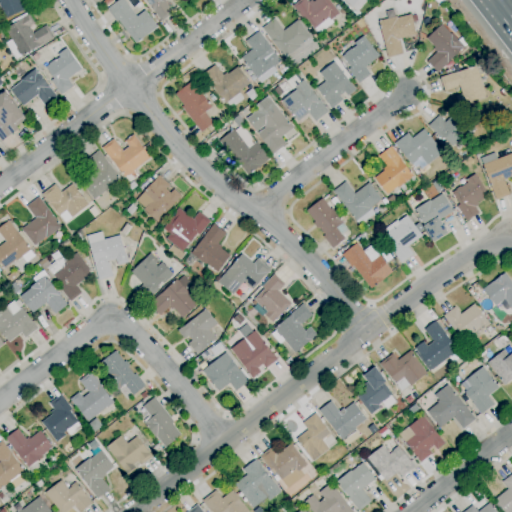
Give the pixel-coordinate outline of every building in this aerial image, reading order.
[(5,19),(0,8),(0,0),(21,0),(26,10),(5,19)] [(136,44),(118,21),(117,22),(107,10),(120,0),(124,0),(137,17),(145,11),(158,27),(136,44)] [(162,22),(152,9),(152,8),(145,0),(175,0),(174,1),(173,0),(164,0),(174,13),(162,22)] [(319,34),(315,29),(314,29),(306,18),(303,20),(292,6),(300,0),(306,0),(308,3),(312,0),(313,2),(315,0),(328,0),(339,14),(331,20),(333,23),(319,34)] [(367,0),(357,11),(353,7),(352,8),(343,0),(367,0)] [(16,60),(6,44),(12,40),(5,30),(13,25),(11,21),(27,13),(28,15),(29,14),(35,23),(29,27),(34,35),(35,34),(34,33),(47,25),(54,38),(40,47),(39,46),(21,57),(16,60)] [(388,58),(378,22),(397,17),(398,19),(410,15),(416,35),(399,40),(403,54),(388,58)] [(285,59),(262,29),(274,19),(284,31),(298,20),(310,37),(299,46),(300,47),(285,59)] [(438,73),(427,62),(436,53),(433,49),(435,48),(426,39),(441,25),(451,35),(452,34),(465,47),(438,73)] [(257,79),(241,58),(252,50),(246,41),(259,31),(282,61),(274,67),(273,67),(257,79)] [(359,84),(348,70),(351,68),(342,57),(345,54),(345,53),(351,49),(352,50),(356,46),(354,43),(363,36),(376,54),(377,53),(380,56),(365,68),(370,75),(359,84)] [(61,95),(51,81),(54,79),(46,67),(49,65),(49,64),(54,60),(55,61),(60,57),(58,55),(67,48),(71,53),(70,53),(82,69),(68,79),(73,87),(61,95)] [(34,61),(31,57),(36,53),(40,58),(34,61)] [(331,109),(316,89),(325,82),(319,73),(335,62),(356,90),(348,96),(345,92),(340,96),(343,100),(331,109)] [(231,108),(227,103),(225,104),(214,88),(213,89),(202,74),(215,65),(223,76),(227,73),(228,74),(238,67),(250,84),(239,93),(243,99),(231,108)] [(461,105),(458,96),(462,95),(460,87),(445,92),(440,78),(454,73),(455,74),(475,67),(486,97),(461,105)] [(46,108),(37,96),(24,107),(11,90),(22,82),(21,81),(35,69),(58,98),(46,108)] [(315,122),(309,114),(298,122),(282,101),(296,90),(295,88),(303,81),(328,112),(315,122)] [(201,133),(182,108),(183,106),(175,95),(191,82),(199,94),(201,93),(212,107),(205,113),(213,124),(201,133)] [(281,98),(274,90),(279,86),(286,95),(281,98)] [(252,101),(245,94),(252,89),(258,96),(252,101)] [(2,142),(0,139),(0,94),(2,93),(3,94),(6,92),(26,119),(16,126),(19,130),(12,135),(12,134),(2,142)] [(273,155),(266,146),(267,146),(247,120),(259,110),(256,106),(268,97),(285,118),(286,117),(289,121),(289,122),(293,128),(281,138),(286,144),(273,155)] [(248,175),(230,152),(228,153),(219,141),(233,130),(234,132),(239,128),(232,120),(238,115),(245,124),(242,126),(255,143),(257,142),(269,158),(248,175)] [(453,147),(443,136),(440,139),(428,126),(440,115),(446,122),(453,115),(469,131),(453,147)] [(416,168),(413,164),(412,165),(395,144),(408,134),(412,139),(424,129),(443,152),(427,165),(424,161),(416,168)] [(125,178),(102,148),(113,139),(123,151),(129,147),(125,142),(134,135),(139,142),(139,143),(150,158),(133,172),(133,173),(128,177),(127,175),(125,178)] [(387,195),(374,179),(384,171),(383,170),(386,167),(378,156),(391,147),(414,176),(399,188),(398,187),(387,195)] [(94,200),(81,184),(96,172),(86,161),(98,151),(121,181),(106,193),(105,191),(94,200)] [(497,200),(483,166),(484,165),(481,159),(495,153),(497,160),(511,153),(511,179),(511,177),(504,180),(510,195),(497,200)] [(467,221),(457,206),(460,204),(452,193),(456,190),(456,189),(460,186),(461,188),(467,183),(465,180),(475,174),(488,195),(477,203),(478,205),(475,207),(479,213),(467,221)] [(158,223),(144,210),(145,209),(136,201),(159,176),(170,185),(166,189),(170,193),(174,190),(181,197),(158,223)] [(438,193),(432,184),(437,180),(443,189),(438,193)] [(132,190),(128,186),(133,181),(137,186),(132,190)] [(359,226),(333,192),(346,182),(355,194),(369,183),(381,200),(370,208),(375,214),(359,226)] [(65,223),(42,195),(55,184),(62,193),(72,185),(88,204),(65,223)] [(433,242),(423,226),(424,226),(414,210),(430,200),(430,201),(442,194),(453,212),(440,220),(448,233),(433,242)] [(34,246),(22,229),(35,219),(26,207),(39,197),(62,227),(47,239),(46,237),(34,246)] [(332,249),(323,237),(325,235),(319,227),(317,229),(313,224),(315,222),(306,211),(322,199),(331,210),(332,209),(345,225),(343,226),(347,231),(342,235),(345,239),(332,249)] [(131,216),(126,211),(133,204),(137,209),(131,216)] [(94,217),(88,211),(94,206),(99,213),(94,217)] [(183,252),(166,239),(170,234),(164,229),(175,214),(174,214),(178,209),(193,220),(199,212),(211,221),(200,235),(197,234),(183,252)] [(402,263),(391,249),(393,247),(385,236),(389,233),(386,229),(397,220),(398,222),(406,216),(415,228),(418,226),(422,231),(420,233),(422,236),(408,247),(413,255),(402,263)] [(5,269),(0,262),(0,245),(5,242),(0,234),(0,227),(9,221),(31,250),(30,250),(35,257),(27,263),(22,257),(17,261),(16,261),(5,269)] [(126,236),(121,232),(127,224),(132,227),(126,236)] [(217,272),(206,264),(205,265),(191,254),(213,224),(226,234),(218,244),(221,247),(220,248),(230,256),(217,272)] [(99,281),(87,237),(102,232),(104,240),(120,235),(128,263),(118,266),(116,259),(109,261),(113,277),(99,281)] [(371,289),(353,266),(351,267),(342,255),(357,243),(363,251),(371,245),(392,272),(371,289)] [(71,302),(60,288),(62,286),(48,268),(64,255),(68,260),(77,253),(93,272),(76,286),(82,293),(71,302)] [(146,301),(136,291),(143,284),(131,272),(151,254),(158,262),(155,265),(157,267),(162,263),(173,275),(164,284),(163,282),(157,287),(159,289),(146,301)] [(218,283),(241,255),(253,264),(258,259),(270,270),(265,276),(253,290),(251,289),(249,292),(242,286),(245,283),(244,282),(233,295),(218,283)] [(44,270),(39,263),(46,258),(51,265),(44,270)] [(11,283),(7,277),(14,271),(18,277),(11,283)] [(55,314),(46,303),(33,313),(20,297),(31,289),(30,288),(36,283),(33,279),(43,271),(47,276),(45,277),(67,305),(55,314)] [(511,310),(510,308),(506,311),(500,303),(496,306),(483,290),(504,273),(511,283),(511,310)] [(272,323),(264,315),(267,312),(263,308),(262,309),(257,303),(254,300),(264,289),(262,287),(274,275),(285,285),(278,291),(291,304),(272,323)] [(182,318),(173,308),(172,310),(169,307),(159,316),(149,305),(176,279),(178,281),(184,276),(193,285),(186,291),(198,304),(182,318)] [(15,294),(9,287),(15,283),(21,290),(15,294)] [(9,343),(0,331),(0,311),(6,307),(14,301),(20,309),(22,308),(33,323),(33,322),(38,328),(25,339),(21,333),(9,343)] [(295,353),(284,340),(280,344),(272,334),(276,331),(274,328),(303,304),(312,316),(301,325),(300,324),(299,325),(305,332),(310,327),(318,336),(314,340),(313,339),(295,353)] [(466,340),(457,328),(454,330),(443,316),(455,307),(461,315),(474,304),(489,324),(481,331),(480,329),(474,333),(475,333),(469,338),(469,337),(466,340)] [(197,355),(188,344),(192,341),(188,336),(184,339),(178,331),(206,309),(217,324),(209,330),(216,339),(197,355)] [(432,370),(415,348),(423,342),(427,347),(433,342),(424,330),(436,321),(446,335),(445,336),(457,352),(456,353),(460,358),(453,363),(449,357),(432,370)] [(500,334),(496,327),(498,325),(504,328),(506,330),(500,334)] [(253,378),(231,349),(255,331),(277,360),(266,369),(263,364),(257,368),(261,372),(253,378)] [(502,346),(497,340),(503,335),(508,341),(502,346)] [(216,357),(210,350),(220,343),(225,349),(216,357)] [(511,379),(504,386),(500,381),(501,380),(488,363),(504,350),(505,351),(510,347),(511,349),(511,379)] [(484,363),(479,358),(479,359),(475,355),(483,349),(486,353),(483,355),(487,361),(484,363)] [(115,398),(109,390),(112,388),(113,390),(116,388),(107,375),(99,364),(115,351),(125,362),(126,361),(130,366),(128,367),(134,375),(136,374),(145,386),(133,396),(125,385),(118,390),(120,394),(115,398)] [(401,392),(380,364),(392,354),(398,361),(411,351),(414,355),(413,356),(427,374),(410,387),(410,385),(401,392)] [(219,392),(203,372),(226,353),(249,382),(236,391),(230,383),(219,392)] [(481,415),(464,393),(471,388),(466,380),(482,367),(498,388),(488,397),(494,405),(481,415)] [(371,415),(355,396),(367,387),(365,384),(368,382),(364,377),(375,368),(386,382),(384,384),(392,394),(390,396),(396,403),(387,409),(382,402),(378,405),(380,408),(371,415)] [(88,422),(70,399),(78,393),(83,398),(89,393),(79,381),(90,373),(114,403),(107,409),(105,408),(88,422)] [(463,429),(453,418),(440,428),(427,412),(438,403),(437,402),(439,400),(435,396),(448,385),(475,420),(463,429)] [(143,399),(140,395),(145,391),(149,396),(143,399)] [(57,442),(42,423),(53,414),(51,412),(54,409),(50,404),(61,395),(72,409),(69,411),(78,422),(64,433),(66,436),(57,442)] [(467,404),(462,399),(466,396),(470,401),(467,404)] [(165,448),(156,437),(155,438),(144,424),(151,418),(142,407),(154,397),(174,422),(172,424),(181,436),(165,448)] [(348,445),(343,439),(341,441),(319,411),(331,402),(339,412),(343,408),(345,410),(354,403),(366,420),(355,428),(356,430),(355,430),(360,436),(348,445)] [(412,415),(408,410),(415,404),(419,409),(412,415)] [(312,462),(296,440),(308,431),(302,423),(315,414),(336,442),(328,448),(329,449),(312,462)] [(421,463),(399,435),(423,416),(443,442),(444,441),(446,443),(437,450),(434,446),(429,449),(432,454),(421,463)] [(94,433),(88,425),(96,418),(102,426),(94,433)] [(33,475),(5,439),(18,429),(26,440),(28,437),(30,439),(40,431),(53,448),(42,456),(43,457),(36,462),(42,469),(33,475)] [(128,475),(106,447),(121,436),(127,444),(137,437),(152,457),(141,465),(138,461),(133,465),(136,469),(128,475)] [(0,489),(0,442),(2,441),(12,455),(11,456),(23,472),(0,489)] [(158,453),(153,448),(157,444),(162,450),(158,453)] [(288,489),(281,480),(277,475),(276,475),(279,479),(276,482),(273,477),(275,476),(260,457),(271,447),(277,455),(291,444),(306,465),(299,470),(304,476),(288,489)] [(386,482),(383,479),(381,481),(378,477),(380,475),(367,458),(383,446),(389,454),(393,452),(392,451),(398,446),(415,468),(402,477),(398,472),(386,482)] [(98,499),(75,470),(90,458),(91,459),(101,451),(114,467),(105,475),(106,476),(102,479),(110,490),(98,499)] [(253,508),(235,485),(247,475),(243,470),(256,459),(262,467),(261,467),(280,492),(269,501),(267,498),(253,508)] [(359,511),(348,498),(349,498),(336,482),(351,471),(351,472),(362,463),(375,479),(362,490),(371,502),(359,511)] [(511,511),(503,511),(494,500),(508,489),(502,482),(511,474),(511,511)] [(67,511),(58,511),(59,511),(45,493),(62,480),(68,489),(71,487),(71,486),(76,482),(86,496),(87,495),(93,503),(80,511),(78,511),(74,507),(67,511)] [(311,511),(304,502),(313,495),(319,503),(324,499),(319,493),(328,485),(333,491),(335,489),(352,511),(311,511)] [(210,511),(202,501),(216,491),(222,499),(233,491),(249,511),(210,511)] [(17,511),(21,509),(22,510),(39,497),(51,511),(52,511),(17,511)] [(465,511),(473,506),(478,511),(489,503),(496,511),(465,511)]
